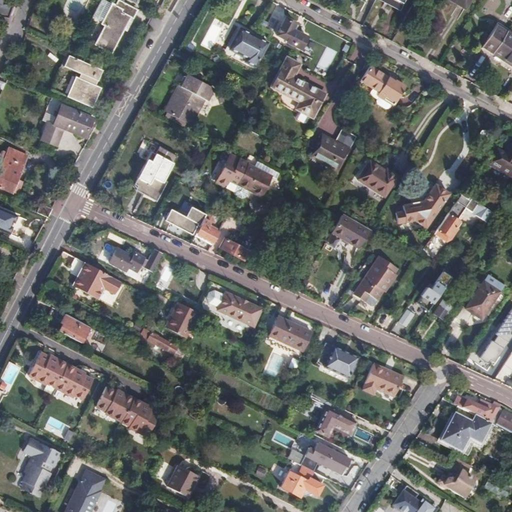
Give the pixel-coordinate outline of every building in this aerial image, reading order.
[(0,0),(0,16),(4,18),(0,28),(0,29),(5,31),(9,19),(14,6),(2,4),(2,0),(0,0)] [(104,0),(90,0),(88,5),(89,7),(96,10),(91,20),(89,23),(101,30),(93,45),(110,54),(129,18),(132,19),(137,10),(117,0),(114,5),(104,0)] [(378,0),(398,10),(403,0),(378,0)] [(446,0),(465,11),(471,0),(446,0)] [(284,19),(274,35),(284,40),(298,49),(304,39),(290,30),(293,24),(284,19)] [(479,46),(491,54),(505,33),(494,26),(479,46)] [(241,61),(252,67),(265,43),(259,39),(238,27),(226,48),(243,58),(241,61)] [(505,33),(491,54),(511,68),(511,36),(506,32),(505,33)] [(66,97),(92,108),(101,89),(94,85),(95,81),(98,82),(103,72),(70,57),(66,67),(82,75),(80,79),(76,77),(66,97)] [(295,111),(312,119),(322,99),(316,95),(312,90),(292,79),(299,65),(285,58),(269,89),(298,104),(295,111)] [(164,66),(161,72),(187,85),(193,73),(168,60),(164,66)] [(391,104),(393,105),(405,87),(389,77),(387,79),(369,67),(361,81),(373,89),(369,95),(377,99),(376,101),(377,104),(385,109),(388,109),(391,104)] [(163,112),(190,126),(203,100),(176,87),(163,112)] [(54,125),(64,129),(65,127),(85,136),(92,119),(61,107),(54,125)] [(321,117),(317,127),(327,132),(332,122),(321,117)] [(47,141),(57,145),(64,129),(54,125),(47,141)] [(341,131),(338,135),(352,143),(355,138),(341,131)] [(309,159),(328,169),(343,140),(352,144),(352,143),(338,135),(334,142),(321,136),(309,159)] [(343,140),(328,169),(336,173),(352,144),(343,140)] [(499,169),(511,177),(511,146),(509,145),(503,154),(496,150),(488,165),(498,171),(499,169)] [(0,170),(0,187),(9,192),(15,178),(17,179),(27,155),(9,148),(7,153),(2,151),(1,155),(0,154),(0,168),(0,169),(0,170)] [(142,195),(155,202),(164,186),(161,185),(176,158),(159,148),(155,155),(150,153),(131,189),(135,191),(133,196),(140,200),(142,195)] [(360,183),(372,163),(368,161),(356,180),(360,183)] [(384,171),(372,163),(360,183),(383,199),(397,178),(385,170),(384,171)] [(240,197),(250,178),(242,174),(243,173),(230,166),(229,169),(222,171),(212,191),(221,196),(224,190),(232,194),(233,193),(240,197)] [(15,178),(9,192),(17,195),(23,182),(17,179),(15,178)] [(267,187),(250,178),(240,197),(257,206),(267,187)] [(434,185),(422,206),(412,207),(412,205),(403,207),(404,213),(395,215),(397,225),(414,221),(426,229),(449,195),(434,185)] [(469,197),(463,193),(454,206),(460,210),(469,197)] [(152,207),(155,202),(142,195),(140,200),(152,207)] [(36,213),(47,218),(51,209),(40,204),(36,213)] [(495,214),(480,204),(474,213),(489,223),(495,214)] [(0,208),(0,230),(10,235),(18,216),(0,208)] [(195,224),(199,227),(202,221),(204,216),(191,209),(185,219),(169,210),(164,221),(189,235),(195,224)] [(453,214),(450,212),(448,215),(434,235),(436,235),(439,234),(441,232),(451,239),(458,227),(456,226),(459,222),(451,217),(453,214)] [(466,223),(473,227),(478,218),(471,214),(466,223)] [(370,234),(341,217),(331,234),(359,250),(362,245),(370,234)] [(199,227),(193,237),(210,245),(215,236),(206,231),(209,224),(202,221),(199,227)] [(246,252),(233,245),(223,240),(218,250),(241,261),(246,252)] [(140,267),(153,274),(155,271),(133,260),(115,251),(108,264),(125,273),(128,268),(137,273),(140,267)] [(164,256),(154,251),(148,262),(135,255),(133,260),(155,271),(164,256)] [(376,302),(382,293),(381,292),(386,285),(388,286),(394,276),(393,275),(396,270),(378,257),(367,275),(369,276),(354,297),(364,304),(364,303),(370,308),(373,307),(376,301),(376,302)] [(118,281),(86,264),(73,287),(97,300),(103,289),(115,294),(121,283),(118,281)] [(161,284),(168,285),(170,269),(163,268),(161,284)] [(369,276),(367,275),(352,296),(354,297),(369,276)] [(427,300),(433,304),(449,280),(442,275),(437,283),(435,282),(429,291),(426,288),(421,296),(422,297),(420,299),(421,302),(423,304),(425,302),(427,300)] [(260,310),(223,293),(226,289),(208,281),(203,283),(194,304),(196,309),(213,316),(216,310),(252,327),(260,310)] [(465,309),(484,321),(502,295),(483,282),(465,309)] [(442,307),(448,311),(453,303),(447,299),(442,307)] [(197,313),(178,303),(172,314),(175,316),(168,330),(185,339),(197,314),(197,313)] [(511,305),(480,358),(493,366),(511,334),(511,305)] [(86,327),(62,314),(58,323),(60,324),(56,332),(78,343),(86,327)] [(175,316),(172,314),(165,328),(168,330),(175,316)] [(402,315),(395,326),(401,330),(408,319),(402,315)] [(267,336),(301,352),(310,332),(276,317),(267,336)] [(215,323),(210,320),(206,328),(211,331),(215,323)] [(153,344),(173,355),(177,348),(143,330),(137,341),(144,345),(146,341),(149,343),(147,346),(151,348),(153,344)] [(318,365),(349,379),(358,359),(327,345),(318,365)] [(62,389),(80,399),(90,379),(72,370),(73,368),(55,359),(54,360),(36,351),(24,374),(33,379),(34,378),(60,391),(62,389)] [(265,372),(275,377),(284,357),(274,353),(265,372)] [(362,390),(373,394),(375,389),(393,397),(402,377),(372,364),(363,384),(364,385),(362,390)] [(136,433),(144,436),(156,413),(139,405),(140,403),(123,394),(122,396),(102,386),(93,405),(111,415),(110,417),(137,431),(136,433)] [(311,393),(307,401),(322,409),(327,401),(311,393)] [(490,423),(499,408),(492,404),(491,404),(489,406),(486,411),(475,406),(457,397),(453,404),(457,406),(490,423)] [(486,411),(489,406),(479,400),(475,406),(486,411)] [(479,444),(490,423),(457,406),(442,435),(462,447),(468,438),(479,444)] [(315,430),(326,436),(332,425),(349,434),(354,423),(326,408),(315,430)] [(495,424),(511,432),(511,414),(503,410),(495,424)] [(460,452),(462,447),(442,435),(439,441),(460,452)] [(19,491),(36,499),(47,476),(46,475),(49,468),(51,468),(57,455),(27,440),(21,454),(30,458),(26,466),(28,467),(20,483),(22,484),(19,491)] [(303,457),(299,465),(300,465),(312,471),(315,464),(303,457)] [(469,466),(456,460),(445,478),(442,476),(438,483),(464,498),(474,480),(465,475),(469,466)] [(312,471),(300,465),(294,475),(288,472),(279,488),(299,497),(302,491),(315,498),(322,487),(308,479),(312,471)] [(165,487),(186,498),(197,477),(176,466),(165,487)] [(272,476),(282,476),(282,467),(273,467),(272,476)] [(511,488),(489,476),(484,487),(506,499),(511,488)] [(64,511),(89,511),(99,492),(79,482),(64,511)] [(435,511),(437,509),(423,498),(419,503),(410,496),(413,491),(406,486),(392,505),(400,511),(435,511)] [(108,500),(103,511),(105,511),(112,511),(116,504),(108,500)]
